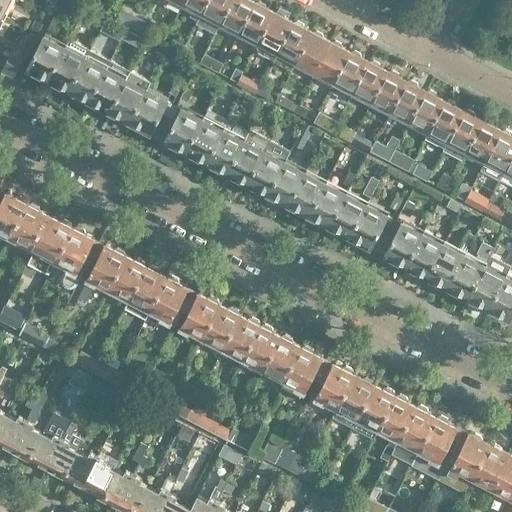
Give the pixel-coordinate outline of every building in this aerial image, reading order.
[(0,0),(0,14),(5,17),(13,0),(0,0)] [(183,0),(182,3),(201,13),(208,0),(183,0)] [(208,0),(201,13),(220,23),(231,0),(208,0)] [(231,0),(220,23),(239,33),(255,2),(251,0),(231,0)] [(255,2),(239,33),(258,43),(274,11),(266,7),(264,4),(259,1),(255,2)] [(83,10),(79,19),(86,23),(91,14),(83,10)] [(274,11),(258,43),(255,48),(274,58),(293,22),(284,17),(283,13),(278,10),(274,11)] [(44,24),(35,19),(30,30),(38,34),(44,24)] [(53,19),(48,28),(55,31),(60,22),(53,19)] [(293,22),(274,58),(293,68),(296,62),(312,31),(303,27),(302,23),(297,21),(294,22),(293,22)] [(103,22),(99,30),(107,35),(111,27),(103,22)] [(125,29),(122,35),(131,40),(134,33),(125,29)] [(312,31),(296,62),(316,73),(332,41),(323,37),(321,33),(316,30),(313,31),(312,31)] [(27,66),(28,67),(36,71),(36,75),(44,79),(47,77),(48,77),(65,44),(45,33),(27,66)] [(91,46),(70,35),(65,44),(48,77),(57,81),(57,85),(64,89),(67,87),(69,88),(91,46)] [(332,41),(316,73),(335,82),(351,51),(350,51),(342,46),(341,43),(335,40),(332,41)] [(172,50),(179,54),(183,47),(176,43),(172,50)] [(111,56),(91,46),(69,88),(78,92),(77,96),(85,100),(88,98),(89,99),(111,56)] [(194,52),(184,47),(180,54),(190,59),(194,52)] [(2,69),(4,70),(13,75),(22,57),(23,58),(25,54),(14,48),(6,63),(5,62),(2,69)] [(354,50),(351,51),(335,82),(353,92),(369,61),(361,56),(360,53),(354,50)] [(111,56),(89,99),(90,99),(90,103),(98,107),(101,105),(109,109),(127,76),(132,67),(111,56)] [(198,65),(217,74),(221,65),(202,56),(198,65)] [(369,61),(353,92),(372,102),(388,70),(380,66),(379,63),(373,60),(370,61),(369,61)] [(388,70),(372,102),(391,112),(407,80),(399,76),(397,72),(392,69),(388,70)] [(234,72),(229,81),(236,84),(240,75),(234,72)] [(127,76),(109,109),(111,110),(111,114),(119,118),(122,116),(130,120),(147,86),(127,76)] [(255,94),(260,85),(247,79),(242,88),(255,94)] [(407,80),(391,112),(410,121),(427,90),(417,85),(416,82),(411,79),(407,80)] [(174,82),(169,90),(176,94),(181,85),(174,82)] [(222,97),(228,87),(220,83),(214,93),(222,97)] [(255,94),(268,101),(272,92),(260,85),(255,94)] [(147,86),(130,120),(132,121),(132,125),(139,129),(142,126),(151,131),(152,129),(157,132),(159,128),(172,103),(169,101),(170,98),(147,86)] [(185,88),(181,97),(188,100),(193,91),(185,88)] [(427,90),(410,121),(429,131),(446,100),(437,95),(436,92),(430,89),(427,90)] [(344,92),(339,101),(345,104),(350,96),(344,92)] [(293,114),(298,105),(279,95),(275,104),(293,114)] [(446,100),(429,131),(448,141),(465,110),(456,105),(455,102),(450,99),(446,100)] [(181,107),(176,105),(163,131),(161,134),(165,136),(164,138),(175,144),(174,147),(181,151),(184,149),(186,149),(203,115),(182,104),(181,107)] [(293,114),(306,120),(311,111),(298,105),(293,114)] [(206,109),(203,115),(186,149),(195,154),(194,158),(202,162),(205,160),(207,160),(227,120),(206,109)] [(465,110),(448,141),(467,151),(484,119),(475,115),(474,111),(469,109),(465,110)] [(239,115),(232,112),(227,120),(207,160),(216,165),(215,168),(223,172),(226,170),(227,171),(248,131),(234,124),(239,115)] [(484,119),(467,151),(486,161),(502,129),(494,125),(493,121),(488,119),(484,120),(484,119)] [(248,131),(227,171),(236,175),(236,179),(244,183),(246,181),(248,181),(265,147),(254,141),(260,129),(251,124),(248,131)] [(303,126),(295,139),(303,143),(311,130),(303,126)] [(502,129),(486,161),(504,170),(511,155),(511,131),(507,128),(503,129),(502,129)] [(350,144),(353,138),(355,135),(345,130),(341,139),(350,144)] [(350,144),(368,154),(372,147),(353,138),(350,144)] [(331,143),(324,139),(320,147),(327,151),(331,143)] [(368,154),(387,164),(393,153),(374,144),(368,154)] [(265,147),(248,181),(256,186),(256,189),(264,193),(267,191),(268,192),(285,158),(265,147)] [(407,174),(412,164),(413,162),(393,153),(387,164),(407,174)] [(511,155),(504,170),(502,175),(511,180),(511,155)] [(285,158),(268,192),(270,193),(270,196),(278,200),(280,198),(288,202),(305,168),(285,158)] [(407,174),(426,183),(431,173),(412,164),(407,174)] [(305,168),(288,202),(291,204),(291,207),(298,211),(301,209),(308,213),(326,179),(305,168)] [(0,169),(0,192),(2,194),(10,180),(8,179),(11,176),(0,169)] [(494,187),(498,176),(482,170),(478,181),(494,187)] [(445,194),(452,181),(442,176),(436,189),(445,194)] [(369,198),(378,181),(371,177),(362,195),(369,198)] [(326,179),(308,213),(312,215),(311,218),(319,222),(321,220),(329,224),(347,190),(326,179)] [(462,181),(455,196),(465,201),(468,194),(470,192),(472,187),(472,186),(462,181)] [(347,190),(329,224),(332,225),(332,228),(339,233),(342,230),(350,235),(368,201),(347,190)] [(468,194),(465,201),(476,207),(481,197),(470,192),(468,194)] [(9,194),(7,198),(4,196),(0,202),(0,232),(12,238),(30,204),(28,203),(28,200),(22,197),(18,198),(9,194)] [(395,195),(391,204),(399,208),(403,199),(395,195)] [(446,205),(459,212),(463,205),(450,198),(446,205)] [(379,247),(394,218),(389,215),(390,212),(368,201),(350,235),(353,236),(352,239),(360,243),(363,241),(372,246),(373,244),(379,247)] [(408,201),(403,210),(411,215),(416,206),(408,201)] [(30,204),(12,238),(33,249),(51,215),(41,210),(41,206),(35,203),(32,205),(30,204)] [(487,203),(483,211),(503,221),(507,213),(487,203)] [(507,213),(503,221),(511,225),(511,211),(509,209),(507,213)] [(51,215),(33,249),(34,250),(28,262),(48,273),(55,261),(58,262),(76,228),(74,227),(74,223),(66,220),(64,222),(55,217),(53,221),(49,219),(51,215)] [(401,222),(394,218),(379,247),(387,251),(386,253),(395,258),(394,261),(404,266),(405,263),(406,263),(423,230),(402,219),(401,222)] [(76,228),(58,262),(68,267),(66,270),(76,275),(81,276),(83,278),(102,243),(101,242),(99,245),(95,243),(97,239),(87,234),(87,230),(80,227),(77,228),(76,228)] [(423,230),(406,263),(415,268),(414,271),(424,276),(425,273),(427,274),(445,241),(423,230)] [(445,241),(427,274),(430,276),(428,279),(438,283),(440,281),(448,285),(465,251),(473,234),(466,230),(457,247),(445,241)] [(465,251),(448,285),(450,286),(449,289),(458,294),(460,291),(468,296),(485,262),(493,247),(482,241),(476,252),(478,254),(476,257),(465,251)] [(104,244),(102,243),(70,303),(75,305),(79,299),(85,302),(94,284),(96,285),(97,283),(110,290),(129,255),(127,254),(127,251),(120,247),(117,249),(108,245),(106,248),(103,246),(104,244)] [(485,262),(468,296),(470,297),(469,299),(479,305),(481,302),(488,306),(506,273),(511,259),(511,253),(507,251),(497,268),(485,262)] [(129,255),(110,290),(131,301),(150,266),(148,265),(148,261),(141,258),(137,260),(129,255)] [(150,266),(131,301),(128,308),(146,317),(149,310),(152,311),(170,276),(161,272),(161,268),(154,265),(151,266),(150,266)] [(511,275),(506,273),(488,306),(492,308),(490,310),(500,316),(502,313),(511,318),(511,316),(511,275)] [(170,276),(152,311),(161,316),(160,318),(170,324),(176,327),(195,291),(194,291),(193,293),(189,291),(191,287),(182,282),(181,279),(176,276),(172,277),(170,276)] [(195,291),(176,327),(179,329),(189,334),(190,332),(204,339),(223,304),(221,303),(221,299),(214,296),(210,297),(202,293),(200,297),(197,295),(197,293),(195,291)] [(223,304),(204,339),(225,350),(243,314),(238,312),(238,308),(231,304),(227,306),(223,304)] [(2,308),(0,312),(0,319),(16,328),(22,318),(2,308)] [(243,314),(225,350),(245,360),(264,325),(262,324),(261,320),(255,317),(251,319),(243,314)] [(27,322),(22,331),(48,344),(52,336),(27,322)] [(264,325),(245,360),(266,371),(284,336),(275,331),(275,327),(268,324),(264,325)] [(284,336),(266,371),(286,382),(304,346),(296,341),(295,338),(289,335),(285,336),(284,336)] [(52,336),(48,344),(58,349),(61,341),(52,336)] [(179,341),(171,337),(164,352),(171,355),(179,341)] [(304,346),(286,382),(295,386),(294,389),(304,394),(311,398),(330,361),(329,361),(327,363),(323,361),(325,356),(316,352),(316,348),(310,345),(306,347),(304,346)] [(75,359),(95,369),(100,360),(80,349),(75,359)] [(101,360),(96,370),(115,380),(120,371),(101,360)] [(330,361),(311,398),(314,399),(324,404),(325,402),(339,409),(357,373),(356,369),(349,366),(346,368),(337,363),(335,367),(331,365),(332,362),(330,361)] [(76,368),(69,381),(86,389),(92,376),(76,368)] [(367,378),(357,373),(339,409),(335,416),(356,427),(378,384),(377,384),(376,380),(370,377),(367,378)] [(2,376),(0,379),(0,392),(5,394),(11,381),(2,376)] [(106,393),(110,386),(99,380),(95,388),(106,393)] [(388,389),(378,384),(356,427),(376,438),(380,430),(399,395),(397,394),(397,390),(391,387),(388,389)] [(116,398),(120,391),(110,386),(106,393),(116,398)] [(41,392),(27,418),(11,449),(28,458),(43,431),(34,426),(49,396),(41,392)] [(399,395),(380,430),(392,438),(382,457),(389,460),(400,441),(419,406),(410,401),(410,397),(404,394),(401,396),(399,395)] [(32,408),(36,400),(29,396),(25,404),(32,408)] [(169,407),(189,417),(193,410),(172,400),(169,407)] [(420,452),(439,416),(431,412),(430,408),(424,404),(421,406),(419,406),(400,441),(420,452)] [(193,411),(190,417),(209,427),(212,421),(193,411)] [(7,413),(0,425),(0,443),(11,449),(27,418),(19,414),(17,418),(7,413)] [(441,417),(439,416),(420,452),(430,457),(429,459),(437,464),(432,474),(440,478),(466,429),(451,422),(450,418),(444,415),(441,417)] [(214,421),(210,428),(229,438),(233,431),(214,421)] [(196,429),(183,423),(177,435),(189,441),(196,429)] [(236,429),(231,439),(250,449),(255,439),(236,429)] [(466,429),(440,478),(445,480),(449,472),(457,477),(460,471),(474,479),(492,444),(485,439),(484,436),(479,433),(475,434),(466,429)] [(47,467),(63,436),(55,432),(53,436),(43,431),(28,458),(47,467)] [(63,436),(47,467),(64,476),(78,449),(69,444),(71,441),(63,436)] [(262,455),(277,462),(285,446),(271,439),(262,455)] [(131,459),(139,463),(142,456),(147,446),(140,443),(131,459)] [(492,444),(474,479),(494,489),(511,455),(511,453),(504,450),(503,446),(498,443),(495,445),(492,444)] [(310,461),(285,448),(278,462),(302,475),(308,464),(310,461)] [(78,449),(64,476),(82,485),(98,454),(90,450),(89,454),(78,449)] [(98,454),(82,485),(101,495),(115,467),(105,462),(107,459),(98,454)] [(511,455),(494,489),(511,498),(511,455)] [(150,460),(142,456),(139,463),(146,467),(150,460)] [(149,485),(135,511),(159,511),(170,491),(182,467),(175,463),(162,487),(160,490),(149,485)] [(278,471),(262,463),(257,472),(273,480),(278,471)] [(308,464),(302,475),(310,479),(315,468),(308,464)] [(183,466),(175,481),(182,484),(189,469),(183,466)] [(115,467),(101,495),(118,503),(134,473),(126,469),(124,472),(115,467)] [(134,473),(118,503),(135,511),(149,485),(141,481),(142,477),(134,473)] [(339,484),(329,479),(325,486),(335,492),(339,484)] [(189,511),(211,511),(218,500),(227,483),(221,480),(217,487),(215,487),(210,496),(208,499),(198,494),(193,503),(189,511)] [(234,487),(228,484),(224,491),(230,495),(234,487)] [(170,491),(159,511),(189,511),(193,503),(178,495),(170,491)] [(378,511),(386,511),(393,500),(386,498),(385,501),(378,498),(373,509),(378,511)] [(218,500),(211,511),(232,511),(225,508),(226,504),(218,500)] [(266,511),(270,505),(263,501),(258,509),(263,511),(266,511)]
